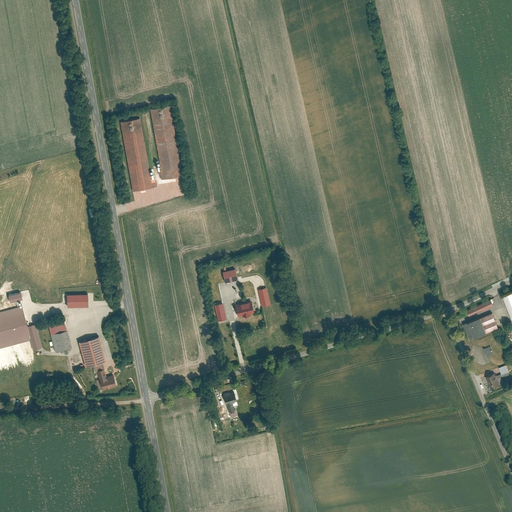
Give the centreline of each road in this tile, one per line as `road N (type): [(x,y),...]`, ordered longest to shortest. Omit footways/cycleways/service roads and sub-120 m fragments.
road 1 (tertiary): [(147,400),(75,0)]
road 2 (residential): [(147,400),(446,314)]
road 3 (unclassified): [(446,314),(511,473)]
road 4 (track): [(0,410),(142,401)]
